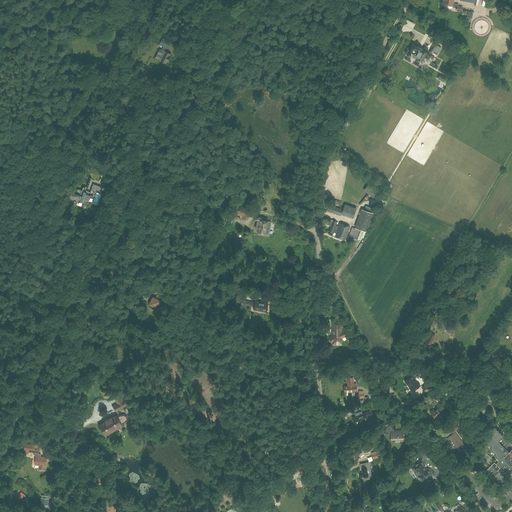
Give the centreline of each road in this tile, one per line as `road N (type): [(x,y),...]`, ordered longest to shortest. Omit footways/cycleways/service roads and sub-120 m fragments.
road 1 (unclassified): [(317,362),(314,178),(407,0)]
road 2 (unclassified): [(317,362),(291,365),(0,285)]
road 3 (track): [(0,140),(104,169),(127,167),(201,68),(228,0)]
road 4 (track): [(371,359),(480,511)]
road 5 (unclassified): [(490,375),(381,359),(317,362)]
road 6 (residential): [(332,511),(317,362)]
